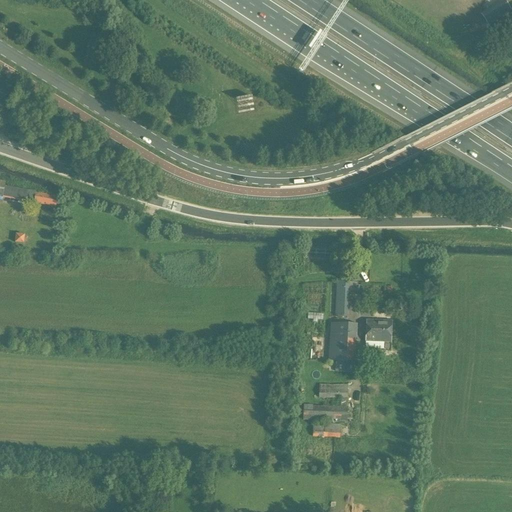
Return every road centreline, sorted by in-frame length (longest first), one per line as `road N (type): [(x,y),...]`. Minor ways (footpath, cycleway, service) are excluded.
road 1 (unclassified): [(0,149),(213,216),(511,225)]
road 2 (tertiary): [(379,157),(301,178),(219,173),(184,160),(0,48)]
road 3 (motorway): [(252,0),(511,170)]
road 4 (motorway): [(511,135),(304,0)]
road 5 (tertiary): [(379,157),(511,90)]
